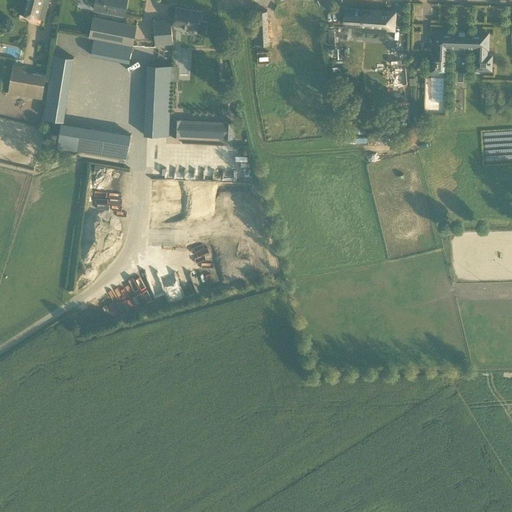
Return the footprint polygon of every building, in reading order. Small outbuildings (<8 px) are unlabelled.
[(22,0),(20,9),(18,13),(42,20),(48,0),(22,0)] [(94,10),(124,15),(126,0),(90,0),(96,1),(95,5),(94,10)] [(155,42),(155,45),(173,43),(171,25),(172,25),(196,29),(199,33),(204,34),(206,22),(201,21),(203,12),(176,7),(173,19),(153,21),(154,33),(151,33),(151,36),(152,42),(155,42)] [(344,9),(343,26),(361,27),(361,26),(371,27),(370,32),(386,33),(387,29),(393,29),(393,25),(394,22),(394,12),(372,11),(363,10),(346,9),(344,9)] [(254,11),(253,11),(253,21),(253,45),(256,45),(258,45),(267,45),(267,21),(267,11),(254,11)] [(309,12),(271,13),(271,31),(286,30),(286,39),(297,38),(297,32),(297,30),(309,30),(309,12)] [(132,45),(136,26),(93,18),(89,36),(132,45)] [(474,71),(490,72),(490,56),(485,56),(485,48),(487,49),(488,33),(477,33),(477,35),(446,34),(446,32),(435,32),(435,54),(431,54),(430,74),(447,74),(447,53),(446,53),(446,49),(476,50),(476,54),(474,54),(474,71)] [(129,63),(132,47),(94,39),(91,55),(129,63)] [(48,117),(69,120),(77,55),(56,52),(48,117)] [(391,74),(387,75),(387,86),(392,86),(392,88),(404,87),(404,85),(407,85),(405,63),(402,64),(402,59),(390,60),(391,74)] [(12,69),(8,92),(41,98),(45,75),(22,70),(23,66),(13,64),(12,69)] [(233,122),(173,119),(172,136),(232,139),(233,122)] [(57,148),(87,152),(91,128),(61,123),(57,148)]
